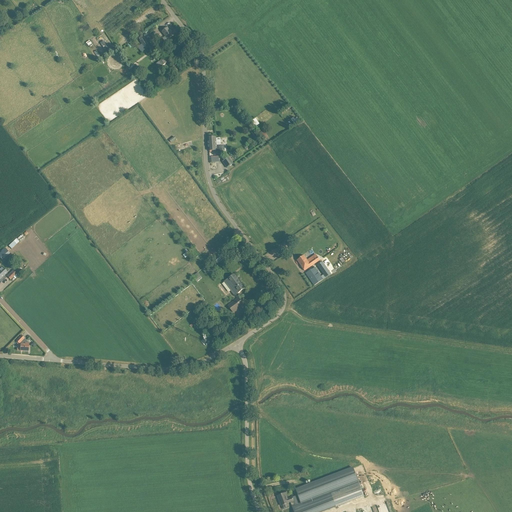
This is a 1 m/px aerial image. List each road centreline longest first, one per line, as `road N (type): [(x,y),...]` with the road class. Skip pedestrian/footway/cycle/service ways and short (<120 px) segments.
road 1 (unclassified): [(237,342),(280,311),(284,293),(213,190),(201,52),(163,0)]
road 2 (unclassified): [(237,342),(204,361),(163,369),(55,360)]
road 3 (unclassified): [(260,511),(237,342)]
